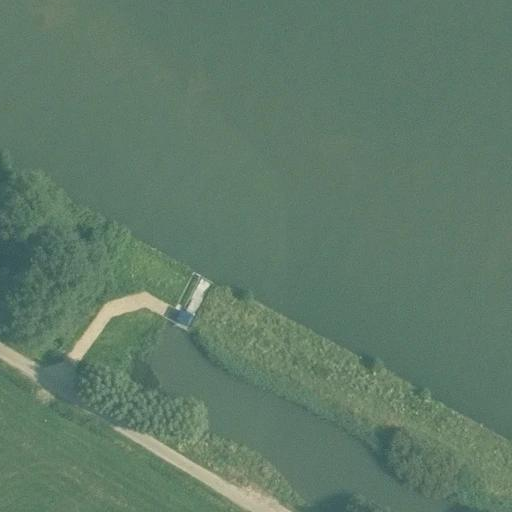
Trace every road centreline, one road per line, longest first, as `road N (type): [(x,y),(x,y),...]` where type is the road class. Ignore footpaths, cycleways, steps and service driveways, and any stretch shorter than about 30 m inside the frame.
road 1 (track): [(262,511),(0,350)]
road 2 (track): [(55,384),(115,304),(136,299),(172,312)]
